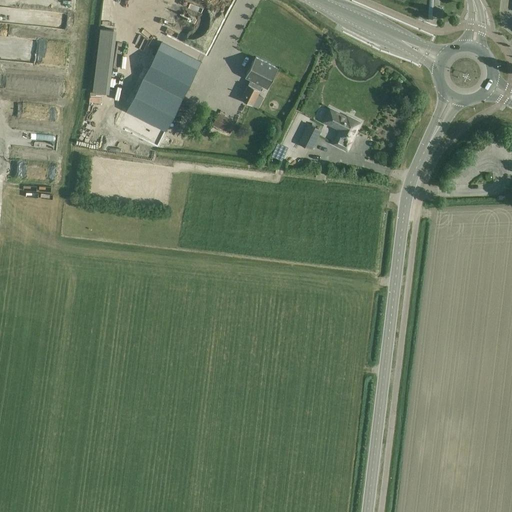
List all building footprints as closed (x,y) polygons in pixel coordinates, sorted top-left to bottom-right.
[(20,18),(26,19),(28,7),(22,6),(20,18)] [(116,15),(99,14),(93,88),(110,90),(116,15)] [(161,42),(126,111),(166,132),(201,61),(161,42)] [(251,80),(241,100),(252,105),(252,104),(258,107),(264,96),(258,93),(262,85),(267,88),(277,68),(255,57),(245,77),(251,80)] [(329,109),(323,121),(340,130),(334,143),(347,150),(350,142),(349,142),(359,123),(347,117),(346,118),(329,109)] [(212,125),(229,133),(235,121),(218,113),(212,125)] [(311,150),(312,146),(310,145),(318,129),(308,124),(298,143),(311,150)] [(280,150),(291,154),(295,144),(284,140),(280,150)] [(467,167),(470,171),(490,153),(487,149),(467,167)]
